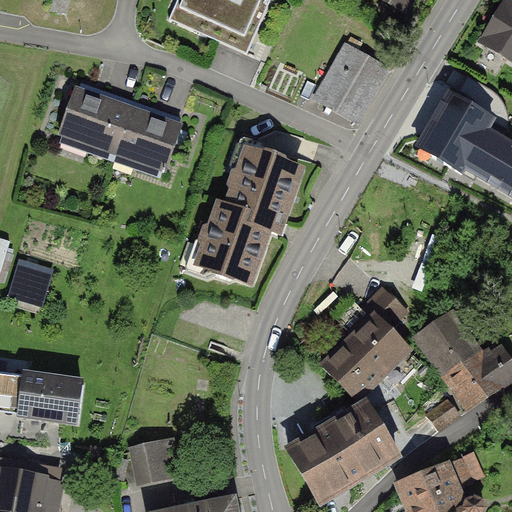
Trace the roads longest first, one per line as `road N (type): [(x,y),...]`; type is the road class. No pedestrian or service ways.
road 1 (residential): [(369,152),(159,61),(0,32)]
road 2 (residential): [(274,511),(258,423),(264,359),(292,287),(369,152)]
road 3 (residential): [(511,397),(426,452),(362,511)]
road 4 (residential): [(369,152),(465,0)]
